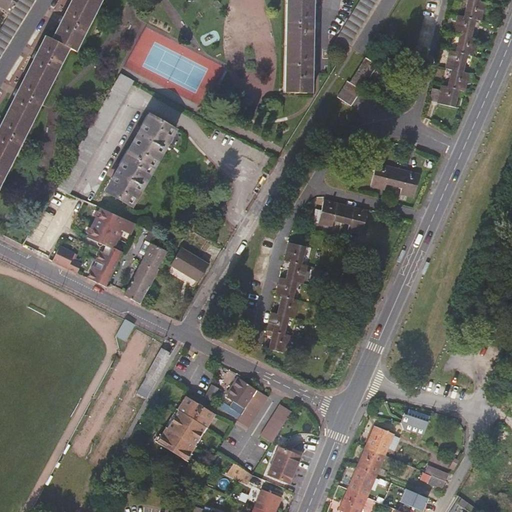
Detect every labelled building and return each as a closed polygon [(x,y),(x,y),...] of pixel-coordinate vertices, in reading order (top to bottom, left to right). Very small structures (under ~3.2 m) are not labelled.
[(0,56),(34,0),(18,0),(8,16),(0,29),(0,56)] [(75,51),(99,0),(69,0),(61,17),(51,39),(43,35),(41,40),(33,56),(8,106),(4,115),(0,123),(0,184),(42,99),(68,47),(75,51)] [(0,0),(0,10),(8,16),(18,0),(0,0)] [(287,0),(286,49),(285,91),(311,92),(311,70),(313,19),(313,0),(287,0)] [(376,0),(358,0),(337,35),(349,43),(376,0)] [(475,56),(479,39),(473,38),(477,19),(483,21),(487,4),(481,3),(481,0),(467,0),(464,17),(457,15),(453,33),(460,35),(456,52),(450,51),(446,68),(452,70),(448,87),(441,85),(440,89),(437,102),(437,104),(457,108),(461,90),(468,91),(471,74),(465,73),(469,55),(475,56)] [(380,63),(373,59),(371,61),(366,57),(350,82),(348,81),(337,97),(351,106),(356,98),(366,84),(372,88),(380,75),(374,71),(380,63)] [(70,193),(134,81),(120,73),(56,186),(70,193)] [(437,102),(440,89),(433,88),(430,101),(437,102)] [(100,187),(123,201),(166,125),(143,112),(100,187)] [(398,169),(401,157),(401,156),(394,154),(391,167),(398,169)] [(405,171),(408,159),(401,157),(398,169),(405,171)] [(420,175),(405,171),(398,169),(391,167),(376,164),(370,187),(385,190),(386,184),(394,186),(401,188),(399,194),(414,198),(420,175)] [(324,200),(321,210),(318,223),(332,227),(334,221),(341,223),(348,224),(347,230),(361,234),(367,211),(345,205),(324,200)] [(129,233),(134,223),(134,222),(99,206),(85,236),(110,247),(119,229),(129,233)] [(321,210),(315,209),(312,221),(318,223),(321,210)] [(341,223),(334,221),(332,227),(340,229),(341,223)] [(295,300),(299,282),(305,283),(309,267),(303,266),(308,247),(288,242),(284,261),(290,262),(286,278),(280,277),(275,295),(281,297),(277,313),(271,312),(267,329),(273,331),(269,348),(288,353),(292,336),(287,334),(291,317),(296,318),(301,302),(295,300)] [(149,243),(124,295),(140,303),(149,285),(150,286),(158,269),(157,268),(166,250),(149,243)] [(52,261),(77,273),(81,264),(74,260),(77,254),(59,245),(52,261)] [(121,252),(110,247),(107,254),(98,250),(87,278),(106,287),(107,283),(106,283),(121,252)] [(198,281),(209,264),(181,247),(171,264),(198,281)] [(228,323),(230,315),(219,312),(217,321),(228,323)] [(117,336),(123,340),(128,331),(132,332),(136,325),(126,320),(117,336)] [(127,342),(132,332),(128,331),(123,340),(127,342)] [(170,354),(160,349),(146,375),(156,380),(170,354)] [(156,380),(146,375),(138,388),(148,393),(156,380)] [(228,389),(231,391),(240,378),(237,377),(228,389)] [(230,414),(233,410),(241,414),(257,390),(240,378),(231,391),(228,398),(232,402),(230,406),(218,400),(215,406),(218,407),(230,414)] [(501,400),(511,405),(511,384),(509,383),(501,400)] [(217,389),(210,385),(203,399),(210,402),(217,389)] [(238,419),(236,421),(249,429),(268,397),(257,390),(241,414),(233,410),(230,414),(238,419)] [(206,425),(207,426),(215,412),(184,395),(177,409),(178,410),(168,428),(167,428),(158,443),(188,460),(197,444),(195,444),(206,425)] [(260,436),(272,443),(291,413),(279,405),(260,436)] [(165,426),(167,428),(168,428),(178,410),(177,409),(175,408),(165,426)] [(430,416),(409,409),(407,414),(404,413),(400,423),(403,429),(423,436),(430,416)] [(209,427),(207,426),(206,425),(195,444),(197,444),(199,446),(209,427)] [(388,448),(393,435),(394,434),(375,426),(366,447),(385,455),(388,448)] [(507,441),(495,434),(480,459),(492,467),(507,441)] [(399,438),(393,435),(388,448),(394,451),(399,438)] [(302,455),(281,447),(270,473),(291,482),(302,455)] [(385,455),(366,447),(357,468),(376,476),(385,455)] [(453,470),(459,461),(455,459),(450,468),(453,470)] [(227,471),(244,482),(250,472),(233,462),(227,471)] [(425,472),(431,475),(446,481),(449,474),(428,465),(425,472)] [(376,476),(357,468),(348,489),(367,497),(376,476)] [(247,483),(253,474),(250,472),(244,482),(247,483)] [(431,475),(425,472),(421,480),(428,483),(431,475)] [(442,489),(446,481),(431,475),(428,483),(442,489)] [(262,489),(255,508),(264,511),(276,511),(283,497),(262,489)] [(360,511),(367,497),(348,489),(338,510),(342,511),(360,511)] [(469,503),(462,499),(458,504),(465,509),(469,503)]
